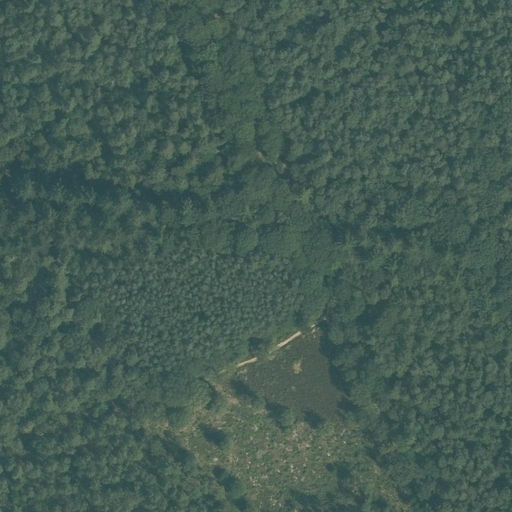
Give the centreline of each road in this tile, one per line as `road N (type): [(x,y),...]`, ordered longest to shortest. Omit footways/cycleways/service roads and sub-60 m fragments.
road 1 (track): [(430,511),(297,231)]
road 2 (track): [(21,195),(297,231)]
road 3 (track): [(297,231),(190,0)]
road 4 (track): [(465,96),(481,256),(511,343)]
road 5 (track): [(301,238),(511,255)]
